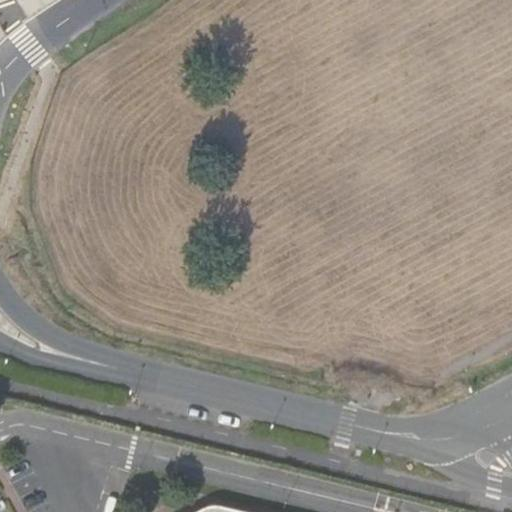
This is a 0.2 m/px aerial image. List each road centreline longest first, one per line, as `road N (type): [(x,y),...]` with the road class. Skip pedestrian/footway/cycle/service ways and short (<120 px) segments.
road 1 (tertiary): [(179,388),(32,326),(0,285)]
road 2 (tertiary): [(179,388),(363,428)]
road 3 (tertiary): [(0,345),(179,388)]
road 4 (unclassified): [(363,428),(511,487)]
road 5 (unclassified): [(484,408),(416,430),(363,428)]
